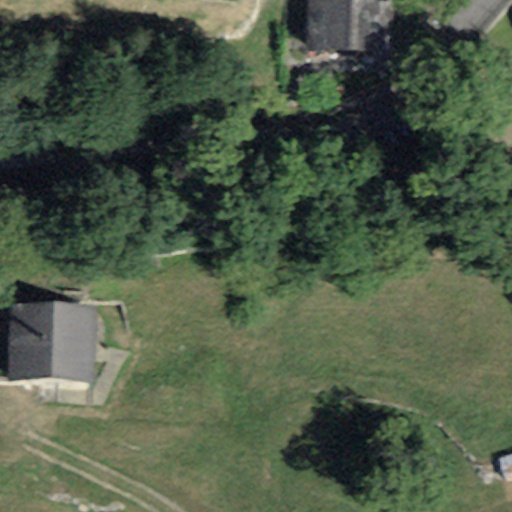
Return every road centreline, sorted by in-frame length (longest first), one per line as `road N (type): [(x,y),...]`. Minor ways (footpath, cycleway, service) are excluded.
road 1 (track): [(479,26),(360,88),(0,171)]
road 2 (track): [(0,418),(159,498),(170,511)]
